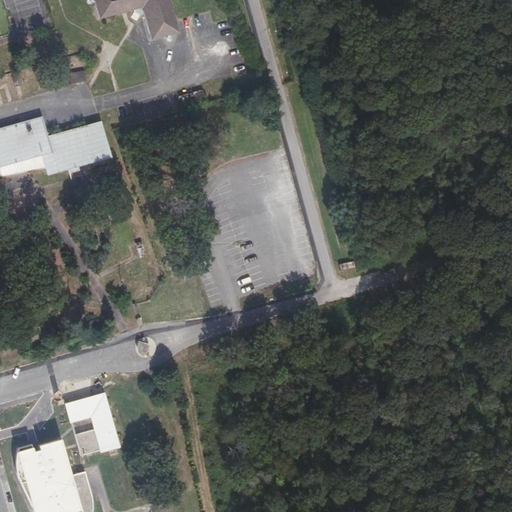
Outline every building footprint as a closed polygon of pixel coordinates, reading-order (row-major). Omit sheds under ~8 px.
[(168,1),(167,1),(167,0),(89,0),(97,22),(140,9),(150,42),(178,34),(168,1)] [(83,71),(70,74),(73,86),(86,82),(83,71)] [(19,76),(12,78),(15,89),(22,87),(19,76)] [(38,119),(0,128),(0,170),(38,160),(44,140),(38,119)] [(101,123),(44,140),(38,160),(44,183),(113,163),(101,123)] [(105,450),(124,445),(109,391),(97,394),(98,396),(72,404),(77,421),(95,416),(98,427),(79,433),(85,454),(105,449),(105,450)] [(93,511),(73,436),(24,450),(40,511),(93,511)]
